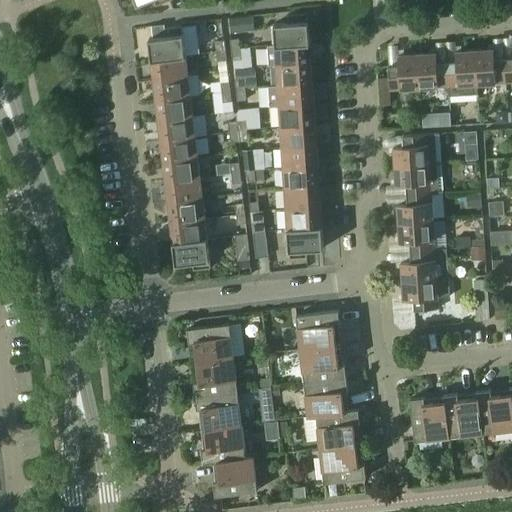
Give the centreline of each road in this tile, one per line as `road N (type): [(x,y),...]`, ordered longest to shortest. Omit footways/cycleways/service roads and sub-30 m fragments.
road 1 (residential): [(377,32),(364,50),(371,185),(358,207),(364,283)]
road 2 (residential): [(148,305),(118,79)]
road 3 (residential): [(148,305),(364,283)]
road 4 (residential): [(0,359),(17,489),(8,511)]
road 5 (residential): [(165,450),(148,305)]
road 6 (tertiary): [(107,511),(76,374)]
road 7 (tertiary): [(76,374),(70,390),(77,511)]
road 8 (residential): [(377,32),(511,24)]
road 9 (residential): [(386,365),(511,350)]
